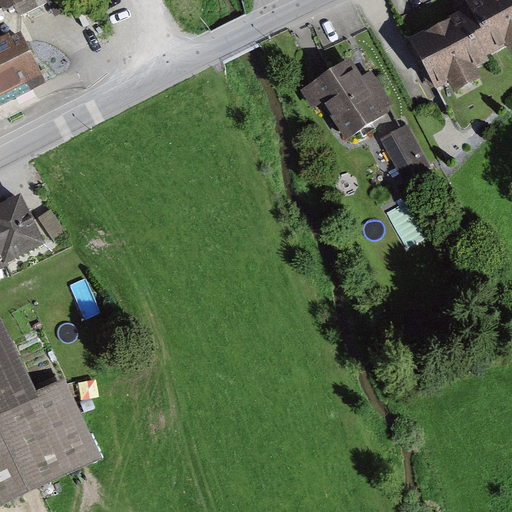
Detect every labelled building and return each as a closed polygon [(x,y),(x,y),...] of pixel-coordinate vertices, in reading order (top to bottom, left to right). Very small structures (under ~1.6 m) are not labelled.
[(0,0),(0,16),(34,0),(0,0)] [(470,11),(408,45),(436,95),(449,88),(455,98),(483,83),(476,72),(489,65),(487,61),(506,51),(511,62),(511,0),(480,0),(467,7),(470,11)] [(0,109),(45,87),(22,40),(12,45),(10,40),(0,44),(0,109)] [(391,106),(367,69),(356,76),(350,67),(306,95),(316,111),(327,104),(349,140),(388,115),(385,109),(391,106)] [(428,168),(407,131),(385,143),(406,180),(428,168)] [(0,273),(9,269),(8,267),(46,249),(22,199),(0,209),(0,273)] [(403,205),(390,212),(408,245),(421,238),(403,205)] [(0,511),(104,462),(65,382),(37,395),(1,322),(0,322),(0,511)]
